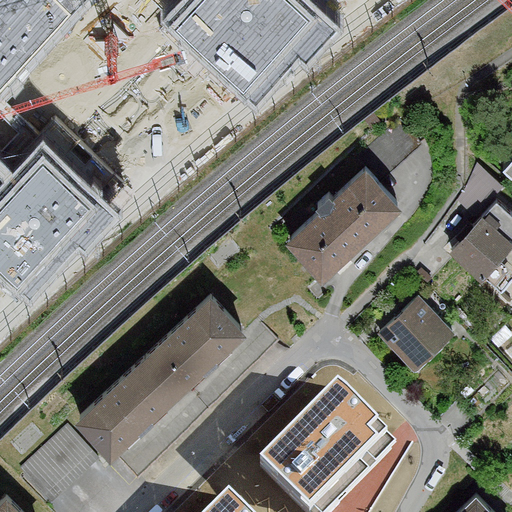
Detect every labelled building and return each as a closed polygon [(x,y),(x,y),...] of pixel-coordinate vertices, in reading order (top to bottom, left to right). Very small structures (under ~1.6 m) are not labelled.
[(0,0),(0,100),(88,0),(0,0)] [(329,28),(298,0),(191,0),(168,24),(247,97),(292,48),(302,57),(329,28)] [(107,210),(40,145),(0,184),(0,282),(18,301),(107,210)] [(511,150),(503,161),(511,169),(511,150)] [(286,229),(327,271),(404,197),(363,155),(286,229)] [(511,214),(493,197),(445,248),(498,298),(511,282),(511,214)] [(83,407),(116,443),(244,326),(212,291),(83,407)] [(417,294),(377,334),(413,369),(453,330),(417,294)] [(279,442),(324,485),(383,423),(338,380),(279,442)] [(73,416),(23,461),(54,495),(104,450),(73,416)] [(30,511),(5,488),(0,493),(0,511),(30,511)] [(453,511),(500,511),(475,489),(453,511)]
